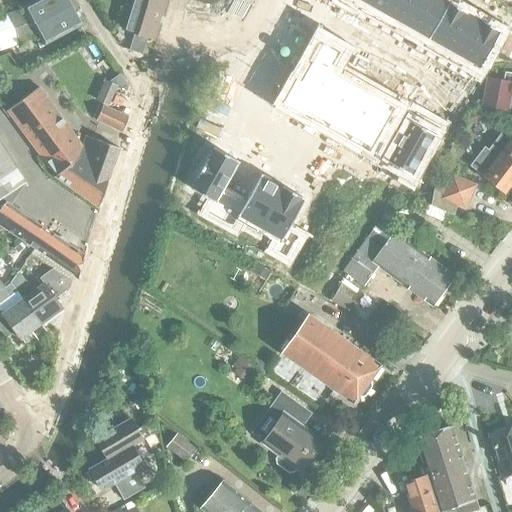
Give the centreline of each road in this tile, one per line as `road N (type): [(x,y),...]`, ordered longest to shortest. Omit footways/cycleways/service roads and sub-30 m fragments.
road 1 (residential): [(37,438),(60,386),(177,0)]
road 2 (unclassified): [(325,511),(511,260)]
road 3 (unknown): [(479,0),(432,28),(337,2)]
